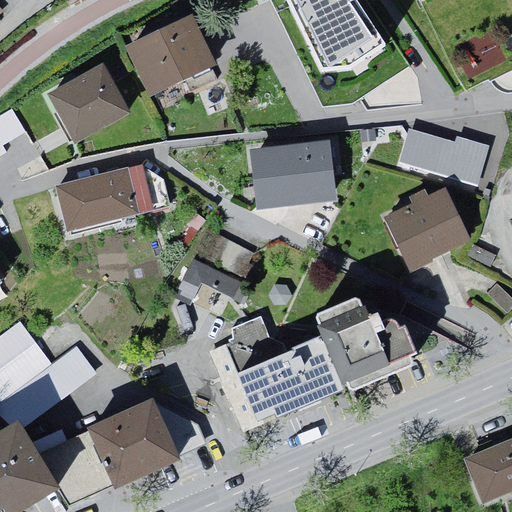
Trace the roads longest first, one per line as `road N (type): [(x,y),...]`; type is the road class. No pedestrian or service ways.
road 1 (tertiary): [(189,511),(511,377)]
road 2 (residential): [(0,194),(78,163),(149,149)]
